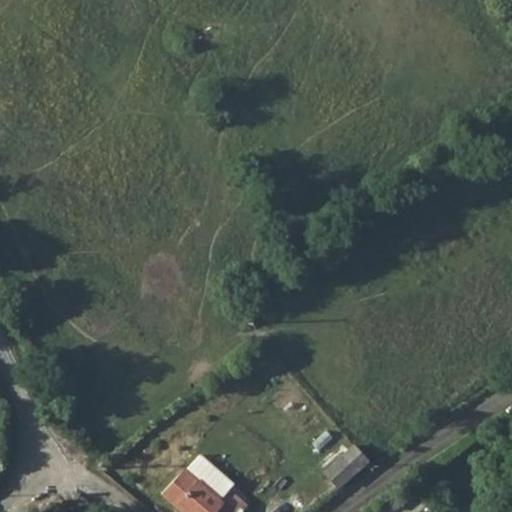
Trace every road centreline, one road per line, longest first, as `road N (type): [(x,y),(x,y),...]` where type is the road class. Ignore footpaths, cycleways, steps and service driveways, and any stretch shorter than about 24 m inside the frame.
road 1 (residential): [(341,511),(511,391)]
road 2 (unclassified): [(28,485),(38,449),(0,363)]
